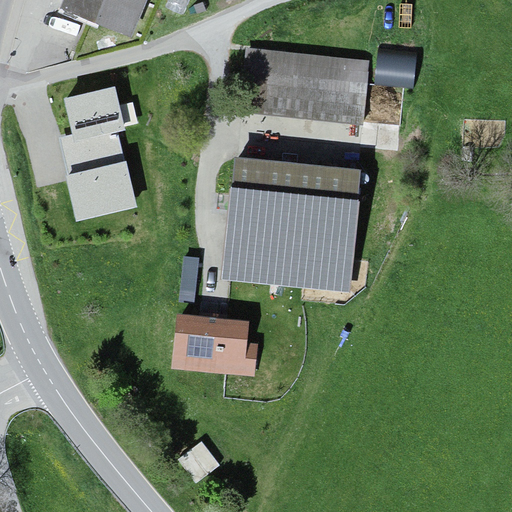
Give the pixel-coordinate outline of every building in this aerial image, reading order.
[(69,0),(67,6),(130,32),(142,0),(69,0)] [(419,87),(420,52),(380,51),(378,85),(419,87)] [(357,118),(362,65),(249,54),(244,107),(357,118)] [(114,88),(65,100),(75,139),(86,137),(94,171),(69,177),(79,217),(132,204),(115,132),(124,129),(114,88)] [(127,125),(142,120),(136,102),(121,107),(127,125)] [(355,177),(240,164),(227,272),(345,285),(355,177)] [(182,300),(197,302),(202,258),(187,257),(182,300)] [(241,324),(171,317),(165,372),(248,381),(250,363),(237,362),(241,324)] [(182,458),(198,481),(222,465),(206,441),(182,458)]
